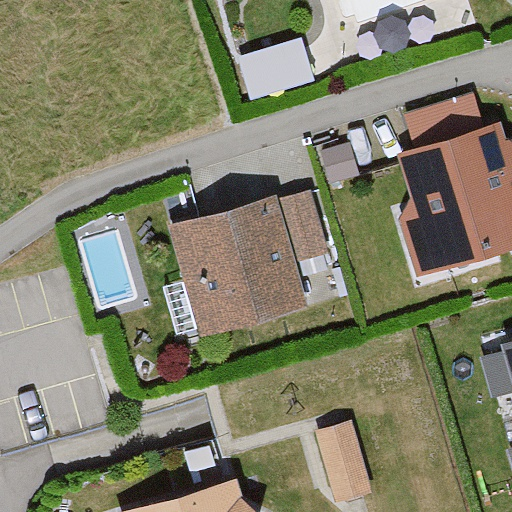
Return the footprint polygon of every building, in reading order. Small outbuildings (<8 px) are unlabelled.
[(254,89),(318,69),(305,25),(241,45),(254,89)] [(386,158),(399,201),(389,222),(406,278),(511,247),(511,205),(505,183),(511,181),(511,140),(491,147),(485,125),(473,129),(464,99),(394,119),(404,153),(386,158)] [(314,255),(300,200),(270,208),(267,198),(158,227),(187,338),(296,309),(284,263),(314,255)] [(350,422),(318,431),(337,497),(369,488),(350,422)] [(247,511),(231,500),(225,481),(122,511),(247,511)]
